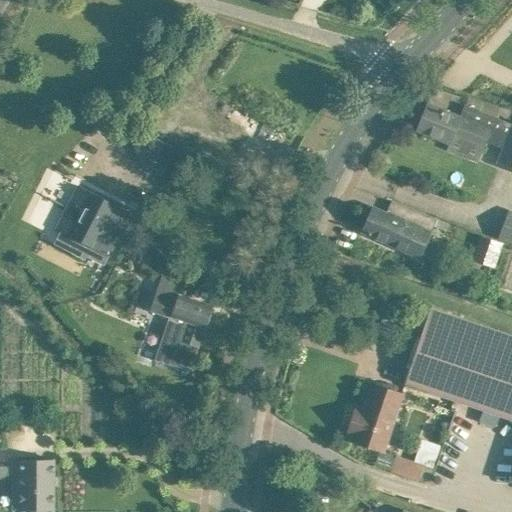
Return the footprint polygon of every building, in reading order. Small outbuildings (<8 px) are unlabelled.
[(464,106),(460,118),(427,104),(417,130),(446,141),(449,133),(453,135),(447,150),(475,161),(484,142),(503,149),(497,162),(511,168),(511,124),(511,126),(464,106)] [(160,140),(146,170),(161,176),(174,146),(160,140)] [(173,148),(168,160),(187,169),(192,158),(173,148)] [(131,213),(78,186),(56,229),(109,256),(131,213)] [(436,218),(391,201),(386,214),(371,207),(361,231),(419,257),(433,225),(446,231),(449,224),(436,219),(436,218)] [(500,237),(511,241),(511,213),(508,213),(500,237)] [(177,278),(182,265),(164,258),(159,271),(177,278)] [(157,295),(151,310),(169,316),(163,335),(180,341),(172,365),(190,371),(198,347),(204,328),(205,329),(213,305),(184,295),(188,284),(172,279),(166,298),(157,295)] [(511,335),(430,308),(404,383),(511,419),(511,335)] [(371,384),(363,409),(356,407),(347,434),(354,436),(352,441),(383,451),(402,394),(371,384)] [(438,446),(446,424),(425,418),(418,439),(438,446)] [(395,458),(390,471),(418,481),(424,464),(415,461),(414,465),(395,458)] [(53,510),(54,464),(13,463),(13,470),(0,469),(0,482),(13,483),(13,509),(27,510),(27,511),(45,511),(46,510),(53,510)]
